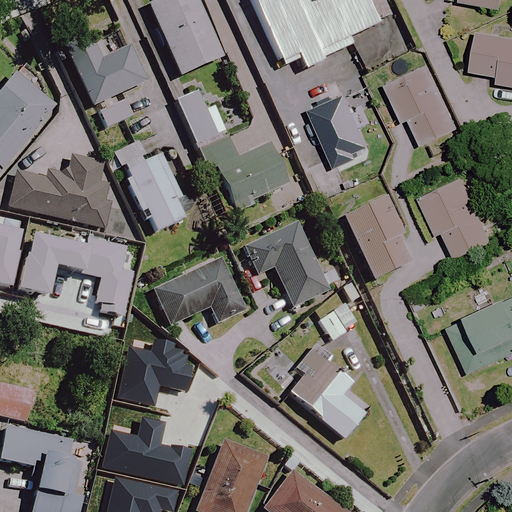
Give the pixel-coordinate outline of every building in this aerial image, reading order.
[(198,0),(158,0),(147,5),(180,78),(224,58),(198,0)] [(357,53),(348,32),(375,20),(365,0),(251,0),(282,64),(295,58),(305,78),(357,53)] [(462,0),(463,2),(505,10),(507,0),(462,0)] [(511,36),(480,31),(473,71),(484,73),(501,76),(501,83),(511,85),(511,36)] [(101,58),(89,32),(62,45),(93,108),(103,103),(110,100),(147,83),(130,46),(101,58)] [(462,128),(431,64),(387,86),(406,123),(412,120),(418,133),(424,146),(462,128)] [(0,170),(50,110),(11,78),(0,91),(0,170)] [(312,110),(338,168),(361,159),(360,156),(363,155),(362,152),(373,147),(349,94),(336,99),(334,97),(345,92),(339,79),(314,90),(319,103),(327,100),(328,103),(312,110)] [(181,99),(176,101),(197,150),(228,136),(214,107),(206,111),(198,92),(181,99)] [(128,108),(125,100),(112,106),(105,110),(98,113),(106,129),(132,117),(128,108)] [(110,100),(103,103),(105,110),(112,106),(110,100)] [(228,136),(197,150),(208,172),(216,169),(236,214),(254,206),(252,202),(289,185),(269,143),(238,158),(233,148),(228,136)] [(125,166),(127,171),(143,164),(141,158),(145,156),(141,150),(137,142),(113,154),(120,168),(125,166)] [(182,198),(161,155),(143,164),(127,171),(131,179),(125,182),(145,222),(150,219),(156,233),(185,219),(176,201),(182,198)] [(43,180),(13,173),(3,212),(100,235),(107,205),(99,203),(103,187),(96,185),(100,166),(68,158),(64,177),(45,173),(43,180)] [(332,192),(321,165),(301,174),(312,201),(332,192)] [(465,177),(421,198),(440,237),(446,234),(454,251),(458,259),(496,242),(465,177)] [(405,235),(387,196),(343,217),(374,281),(411,264),(405,251),(399,238),(405,235)] [(297,222),(244,248),(257,277),(274,269),(288,299),(292,309),(329,291),(297,222)] [(240,315),(215,262),(148,293),(166,330),(176,325),(204,311),(213,328),(240,315)] [(73,303),(55,296),(44,323),(63,330),(73,303)] [(511,299),(446,329),(467,376),(485,368),(480,355),(511,340),(511,299)] [(344,305),(333,312),(345,330),(349,327),(356,323),(344,305)] [(184,355),(156,333),(135,359),(163,381),(184,355)] [(368,409),(305,353),(290,370),(303,382),(288,398),(338,443),(368,409)] [(33,391),(0,384),(0,417),(26,423),(33,391)] [(131,491),(134,482),(166,493),(192,421),(131,398),(117,433),(130,438),(117,475),(114,484),(131,491)] [(73,511),(75,501),(70,500),(77,465),(66,463),(70,445),(1,430),(0,433),(0,465),(9,468),(28,472),(25,484),(33,486),(27,511),(73,511)] [(242,511),(261,462),(218,446),(192,511),(242,511)] [(335,511),(286,475),(259,511),(335,511)]
